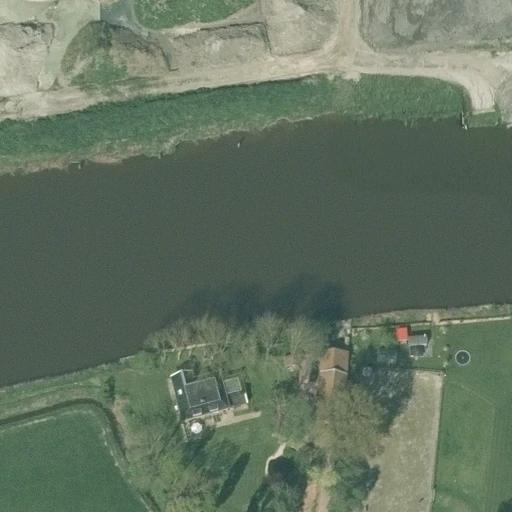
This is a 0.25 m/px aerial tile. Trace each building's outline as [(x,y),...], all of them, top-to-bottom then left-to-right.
[(405,333),(394,334),(395,345),(406,344),(405,333)] [(425,340),(406,341),(407,349),(425,348),(425,340)] [(395,354),(376,353),(376,366),(394,367),(395,354)] [(341,430),(347,378),(349,356),(322,354),(315,427),(341,430)] [(281,359),(283,369),(300,366),(299,357),(281,359)] [(228,412),(218,376),(191,382),(190,377),(171,381),(181,424),(228,412)]
